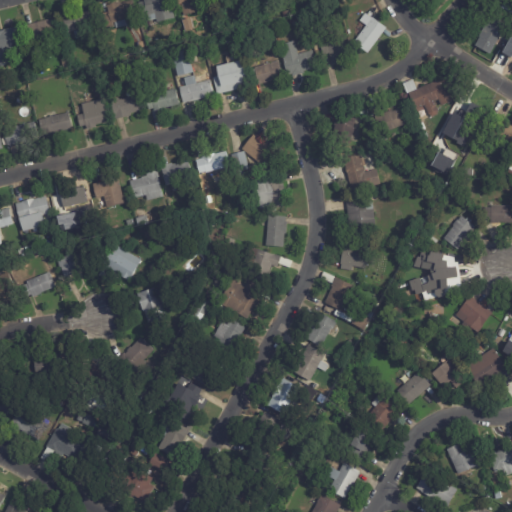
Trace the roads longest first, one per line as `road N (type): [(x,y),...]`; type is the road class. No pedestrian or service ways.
road 1 (residential): [(431,33),(388,76),(296,108),(0,180)]
road 2 (residential): [(296,108),(318,200),(316,246),(174,511)]
road 3 (residential): [(511,407),(417,429),(372,511)]
